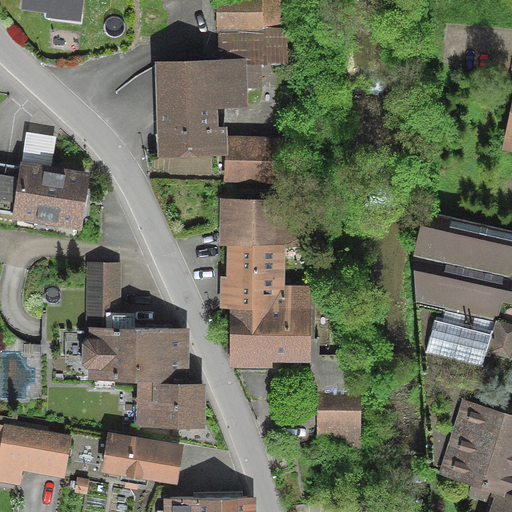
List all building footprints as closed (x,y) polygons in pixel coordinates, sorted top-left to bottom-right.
[(84,0),(24,0),(23,13),(82,19),(84,0)] [(259,31),(259,0),(214,0),(214,13),(216,13),(216,31),(259,31)] [(240,107),(238,61),(157,64),(160,152),(222,150),(221,128),(210,128),(209,108),(240,107)] [(280,183),(283,142),(226,139),(224,180),(280,183)] [(0,212),(76,224),(83,178),(5,166),(0,198),(0,212)] [(292,246),(293,201),(230,200),(229,309),(271,310),(281,302),(281,296),(271,296),(272,246),(292,246)] [(511,233),(422,212),(412,256),(419,349),(506,374),(511,357),(511,233)] [(200,386),(177,386),(178,330),(116,329),(117,264),(87,264),(86,329),(91,329),(91,338),(85,338),(80,343),(80,364),(84,369),(90,369),(90,378),(139,379),(139,395),(153,395),(153,404),(138,404),(138,419),(142,423),(152,423),(152,424),(200,425),(200,386)] [(281,302),(271,310),(229,309),(229,358),(308,359),(308,288),(282,288),(282,296),(281,296),(281,302)] [(506,374),(419,349),(427,467),(498,491),(511,495),(511,416),(495,411),(506,374)] [(352,356),(315,357),(316,427),(318,427),(319,443),(358,443),(358,393),(353,393),(352,356)] [(62,468),(67,439),(0,426),(0,477),(18,481),(21,461),(62,468)] [(173,480),(178,445),(109,434),(103,469),(120,472),(119,481),(144,485),(146,476),(173,480)] [(490,511),(511,511),(511,495),(498,491),(490,511)] [(245,511),(245,498),(240,498),(240,493),(192,493),(192,498),(168,498),(167,500),(167,511),(245,511)]
